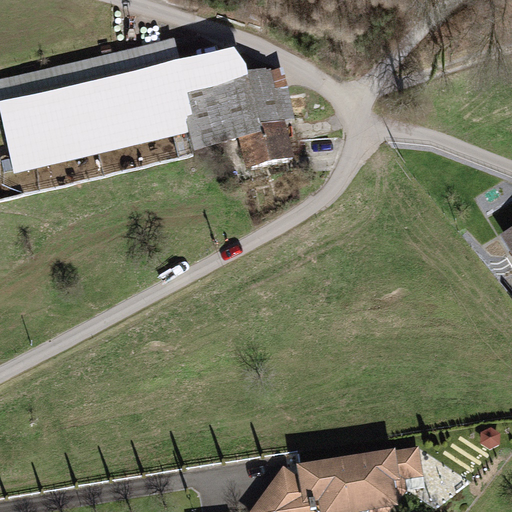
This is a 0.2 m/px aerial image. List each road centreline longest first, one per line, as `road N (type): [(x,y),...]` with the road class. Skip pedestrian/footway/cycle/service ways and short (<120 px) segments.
road 1 (residential): [(0,382),(290,226),(336,190),(368,124)]
road 2 (track): [(368,124),(307,74),(207,25),(130,0)]
road 3 (track): [(511,54),(414,84),(368,124)]
road 4 (track): [(368,124),(368,90),(456,0)]
